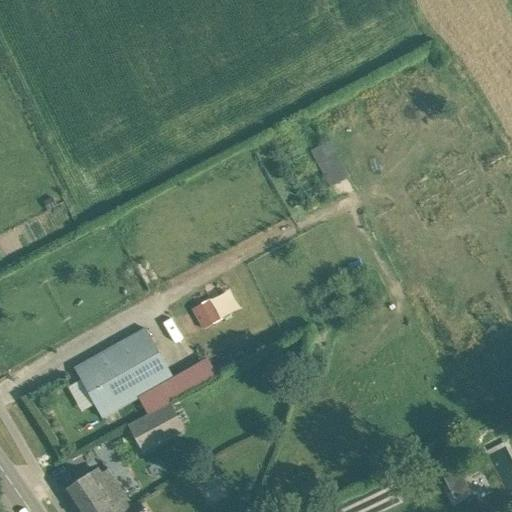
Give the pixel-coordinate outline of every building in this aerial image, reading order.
[(332,138),(310,147),(326,185),(348,176),(332,138)] [(210,305),(195,313),(204,329),(219,321),(210,305)] [(75,369),(103,418),(174,378),(147,329),(75,369)] [(170,403),(129,426),(145,453),(186,430),(170,403)] [(492,454),(444,476),(458,507),(506,485),(492,454)] [(452,455),(437,463),(441,470),(456,463),(452,455)] [(97,469),(65,490),(80,511),(113,511),(117,510),(118,511),(123,511),(133,505),(143,498),(119,461),(100,474),(97,469)] [(144,511),(138,502),(133,505),(123,511),(118,511),(117,510),(113,511),(144,511)]
